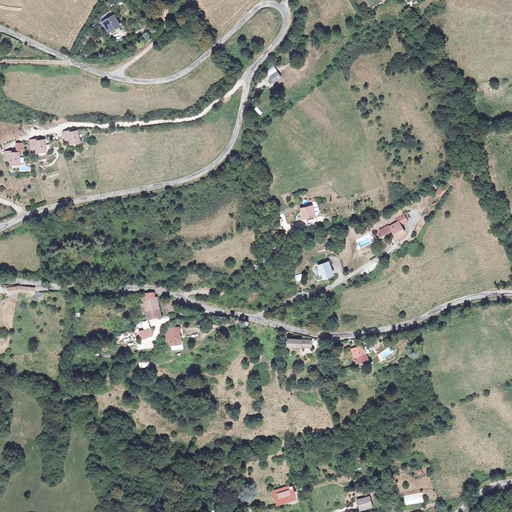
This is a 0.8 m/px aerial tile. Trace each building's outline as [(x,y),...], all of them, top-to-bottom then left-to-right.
[(105,14),(96,19),(101,29),(110,24),(105,14)] [(266,73),(273,84),(281,78),(275,68),(266,73)] [(65,132),(60,133),(61,141),(66,140),(67,145),(77,144),(74,132),(69,133),(65,133),(65,132)] [(31,140),(26,141),(27,149),(31,149),(32,154),(41,153),(40,141),(35,141),(31,142),(31,140)] [(23,142),(15,142),(15,151),(23,151),(23,142)] [(5,152),(0,151),(0,152),(0,160),(5,160),(5,165),(15,165),(14,153),(9,153),(5,153),(5,152)] [(440,187),(434,193),(440,198),(445,191),(440,187)] [(310,204),(299,206),(299,214),(303,214),(304,217),(312,215),(310,204)] [(385,223),(376,228),(378,233),(389,228),(391,233),(392,236),(401,232),(397,224),(405,221),(401,214),(394,217),(395,220),(386,224),(385,223)] [(392,236),(391,233),(387,234),(389,239),(394,239),(404,233),(403,231),(401,232),(392,236)] [(324,260),(316,263),(319,272),(317,273),(319,277),(325,275),(327,270),(331,269),(329,263),(326,263),(326,261),(324,260)] [(154,295),(145,297),(146,305),(143,306),(143,311),(147,310),(148,319),(160,317),(157,299),(155,300),(154,295)] [(148,321),(138,324),(140,337),(147,335),(147,333),(150,333),(148,321)] [(175,329),(166,331),(169,358),(181,355),(178,337),(176,338),(175,329)] [(313,343),(289,341),(288,350),(312,352),(313,343)] [(362,345),(349,349),(354,365),(367,360),(362,345)] [(291,488),(273,495),(278,506),(295,499),(291,488)] [(369,499),(357,503),(359,510),(371,507),(369,499)]
